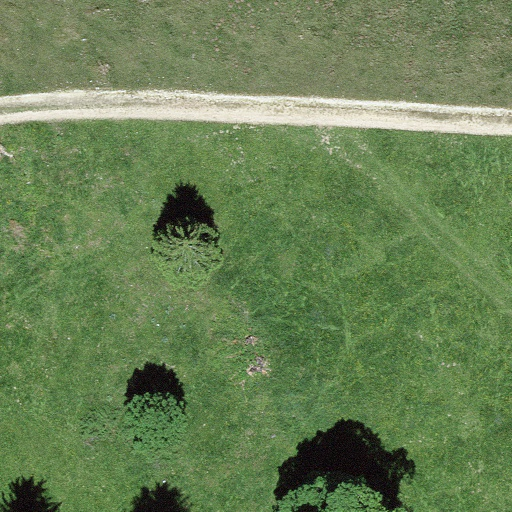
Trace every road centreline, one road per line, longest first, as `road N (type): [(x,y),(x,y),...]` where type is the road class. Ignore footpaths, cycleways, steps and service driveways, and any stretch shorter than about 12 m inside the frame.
road 1 (track): [(0,111),(132,104),(511,115)]
road 2 (track): [(511,290),(295,106)]
road 3 (track): [(71,0),(295,106)]
